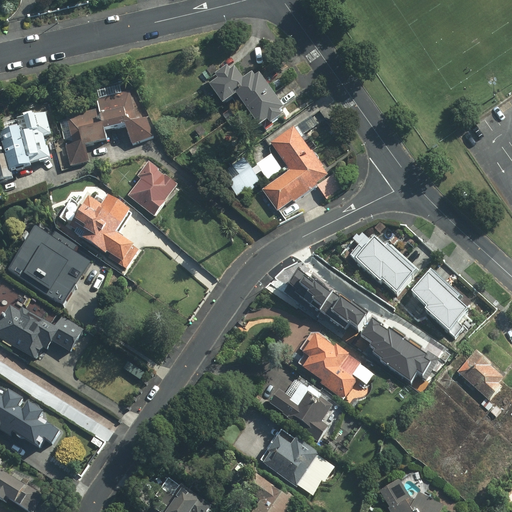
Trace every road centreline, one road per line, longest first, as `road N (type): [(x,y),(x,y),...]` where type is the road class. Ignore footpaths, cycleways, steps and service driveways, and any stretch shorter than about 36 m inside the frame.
road 1 (residential): [(89,511),(257,268),(290,242),(413,182)]
road 2 (residential): [(0,58),(251,0)]
road 3 (tertiary): [(282,0),(413,182)]
road 4 (tertiary): [(413,182),(511,276)]
